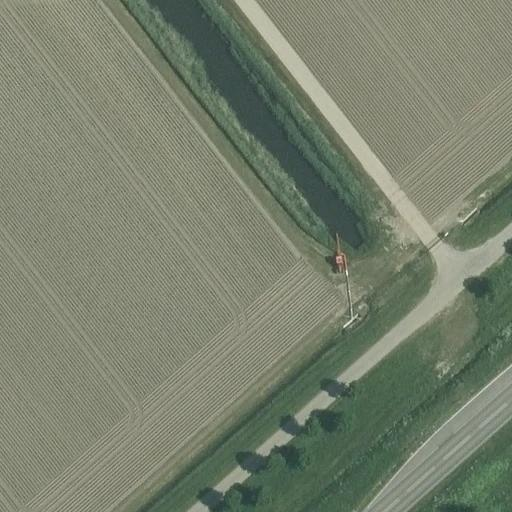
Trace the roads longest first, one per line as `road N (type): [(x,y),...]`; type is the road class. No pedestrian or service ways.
road 1 (unclassified): [(195,511),(511,232)]
road 2 (trunk): [(383,511),(511,398)]
